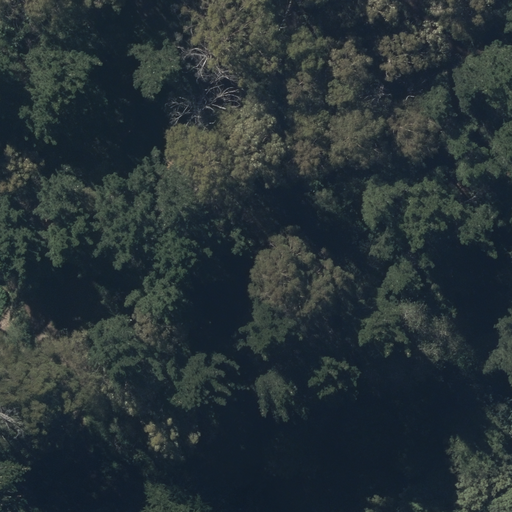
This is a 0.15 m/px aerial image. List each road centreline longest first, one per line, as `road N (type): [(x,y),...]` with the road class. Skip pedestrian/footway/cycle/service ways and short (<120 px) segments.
road 1 (track): [(181,0),(147,104),(147,178),(57,362)]
road 2 (track): [(0,247),(41,287),(57,362),(129,511)]
